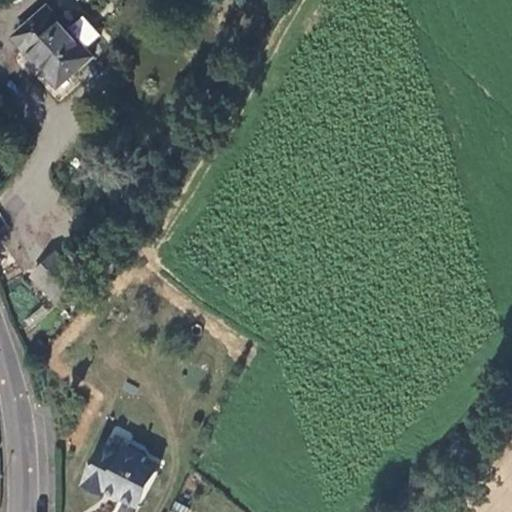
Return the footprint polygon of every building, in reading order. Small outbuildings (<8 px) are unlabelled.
[(93,58),(49,8),(17,36),(29,49),(31,46),(43,59),(39,64),(61,88),(93,58)] [(122,243),(107,229),(100,237),(115,250),(122,243)] [(115,250),(100,237),(80,258),(94,272),(115,250)] [(85,281),(94,272),(80,258),(72,267),(57,255),(35,278),(64,306),(79,290),(86,297),(94,289),(85,281)] [(141,506),(159,471),(144,464),(147,458),(127,448),(124,453),(107,446),(87,484),(106,496),(109,490),(141,506)]
